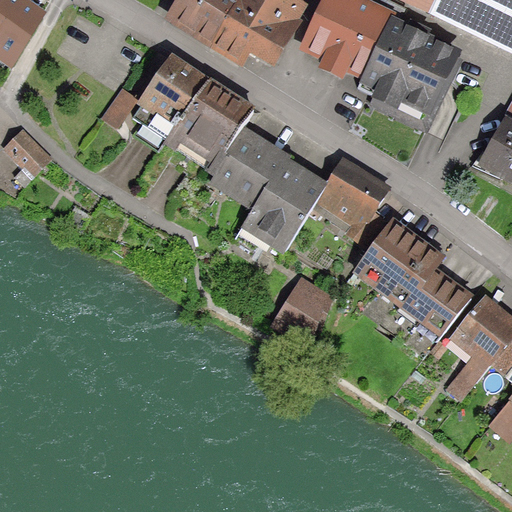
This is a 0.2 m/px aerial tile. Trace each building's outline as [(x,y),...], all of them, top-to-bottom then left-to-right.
[(27,0),(0,0),(0,60),(8,65),(42,8),(27,0)] [(169,0),(158,17),(256,79),(299,11),(281,0),(169,0)] [(361,0),(316,0),(290,50),(314,62),(309,71),(335,85),(341,74),(353,81),(385,19),(388,14),(361,0)] [(511,0),(382,0),(510,58),(511,53),(511,0)] [(462,57),(385,19),(346,95),(421,136),(462,57)] [(250,112),(164,56),(119,124),(206,180),(237,133),(250,112)] [(511,127),(496,118),(468,165),(511,191),(511,127)] [(23,133),(3,151),(30,183),(50,165),(23,133)] [(324,183),(237,133),(206,180),(248,209),(234,234),(278,260),(303,216),(324,183)] [(387,191),(339,160),(324,183),(303,216),(359,253),(380,225),(370,218),(387,191)] [(438,257),(385,218),(380,225),(359,253),(343,275),(435,343),(441,335),(468,297),(429,268),(438,257)] [(332,303),(300,280),(267,326),(299,349),(332,303)] [(511,326),(468,297),(441,335),(498,375),(511,354),(511,326)] [(511,355),(498,375),(511,384),(511,355)] [(511,407),(491,431),(510,449),(511,446),(511,407)]
